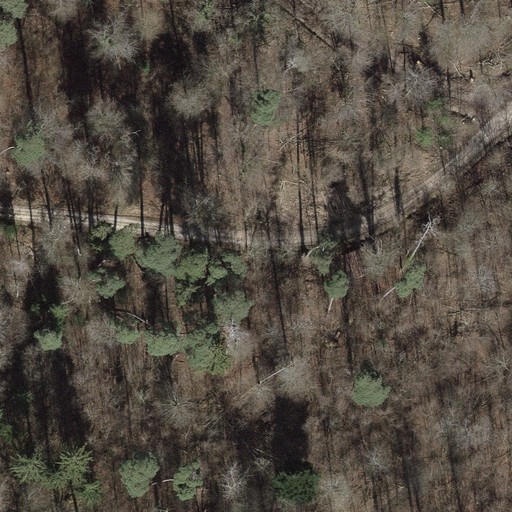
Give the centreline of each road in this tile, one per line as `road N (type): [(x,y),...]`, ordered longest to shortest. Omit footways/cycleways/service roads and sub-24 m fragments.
road 1 (track): [(511,105),(416,196),(343,233),(264,237),(0,212)]
road 2 (track): [(294,0),(360,52),(511,115)]
